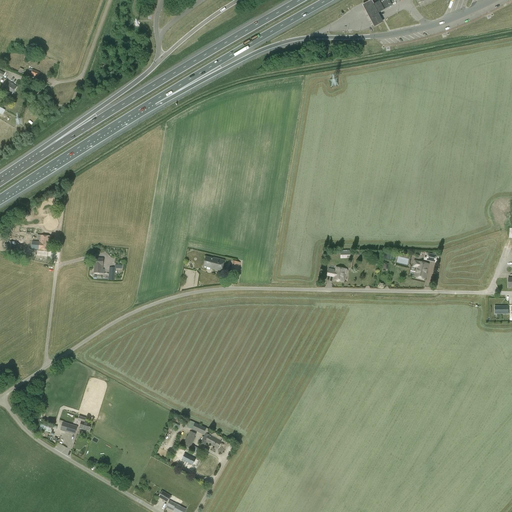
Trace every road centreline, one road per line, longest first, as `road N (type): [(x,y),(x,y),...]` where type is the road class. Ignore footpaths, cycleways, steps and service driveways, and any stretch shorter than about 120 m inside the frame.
road 1 (unclassified): [(0,397),(126,315),(189,293),(488,292)]
road 2 (motorway): [(300,0),(41,155)]
road 3 (motorway): [(151,102),(327,0)]
road 4 (unclassified): [(157,511),(34,438),(0,397)]
road 5 (motorway): [(0,198),(151,102)]
road 6 (motorway): [(151,102),(256,52),(313,37)]
road 7 (motorway): [(156,63),(41,155)]
